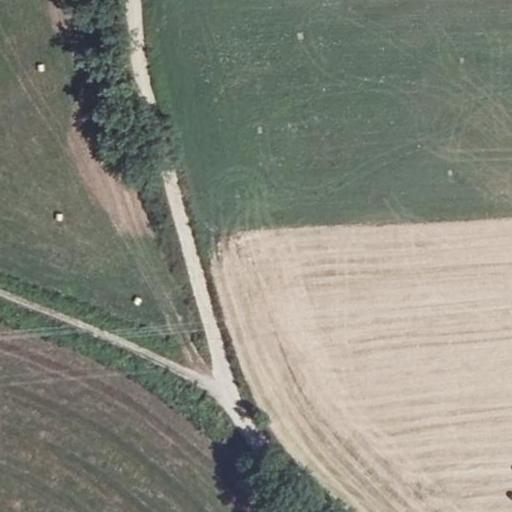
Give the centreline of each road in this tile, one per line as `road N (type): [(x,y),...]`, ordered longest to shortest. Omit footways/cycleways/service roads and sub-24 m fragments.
road 1 (track): [(225,405),(201,289),(149,121),(134,0)]
road 2 (track): [(225,405),(194,378),(0,296)]
road 3 (track): [(225,405),(332,511)]
